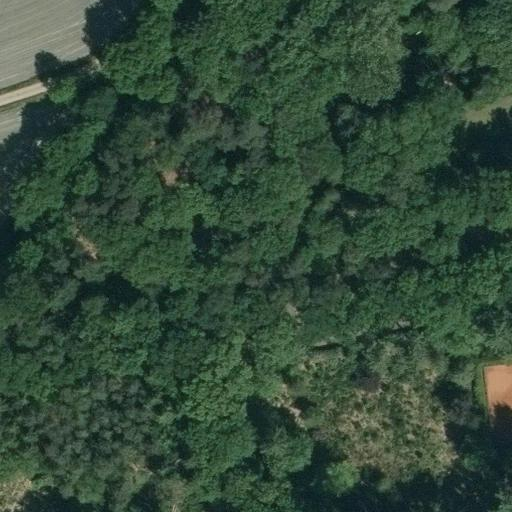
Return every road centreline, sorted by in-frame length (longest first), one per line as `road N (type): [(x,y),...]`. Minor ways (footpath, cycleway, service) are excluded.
road 1 (unknown): [(361,0),(261,146),(254,186),(260,222),(311,305),(329,314),(363,321),(511,284)]
road 2 (track): [(0,97),(111,62),(227,0)]
